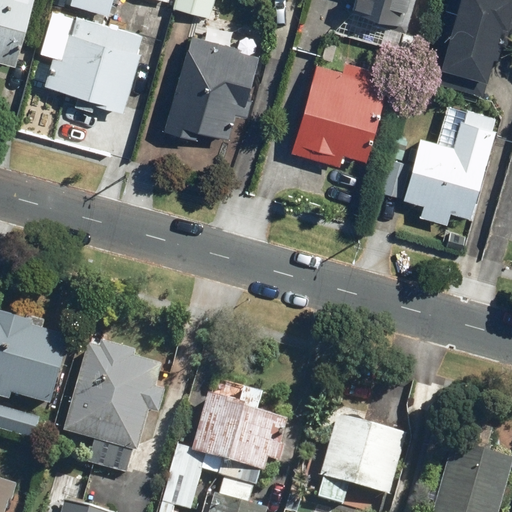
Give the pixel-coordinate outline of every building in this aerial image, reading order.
[(0,0),(0,59),(18,64),(31,25),(36,0),(0,0)] [(73,0),(73,2),(112,14),(115,0),(73,0)] [(218,0),(175,0),(173,8),(213,19),(218,0)] [(410,0),(354,0),(352,8),(404,24),(410,0)] [(511,0),(452,0),(432,81),(488,95),(498,56),(502,57),(507,38),(505,37),(507,27),(511,27),(511,22),(511,0)] [(77,96),(126,110),(144,50),(141,49),(145,33),(76,13),(63,55),(56,53),(47,84),(78,93),(77,96)] [(193,34),(167,128),(199,137),(201,130),(232,139),(239,114),(251,117),(257,95),(253,94),(263,55),(245,50),(245,48),(193,34)] [(344,70),(318,63),(294,150),(343,164),(346,153),(371,160),(392,83),(370,77),(373,68),(347,60),(344,70)] [(422,135),(406,199),(424,203),(421,215),(453,223),(456,211),(476,216),(498,128),(495,127),(498,115),(465,107),(456,144),(422,135)] [(0,397),(9,400),(11,393),(50,404),(70,338),(30,326),(32,320),(0,311),(0,397)] [(102,343),(101,347),(88,343),(63,430),(137,450),(148,411),(157,414),(163,391),(154,388),(160,365),(132,357),(134,351),(102,343)] [(222,474),(211,511),(265,511),(267,507),(247,502),(252,483),(255,484),(259,469),(273,473),(288,419),(256,410),(261,390),(211,376),(192,448),(174,443),(155,511),(157,511),(169,511),(172,503),(189,508),(200,468),(222,474)] [(0,406),(0,430),(33,439),(39,418),(0,406)] [(336,414),(319,476),(321,476),(316,496),(342,502),(347,484),(388,495),(405,433),(336,414)] [(451,435),(430,511),(497,511),(511,459),(511,457),(488,451),(490,446),(451,435)] [(92,442),(86,461),(125,472),(130,453),(92,442)] [(0,511),(4,511),(14,485),(0,480),(0,511)]
